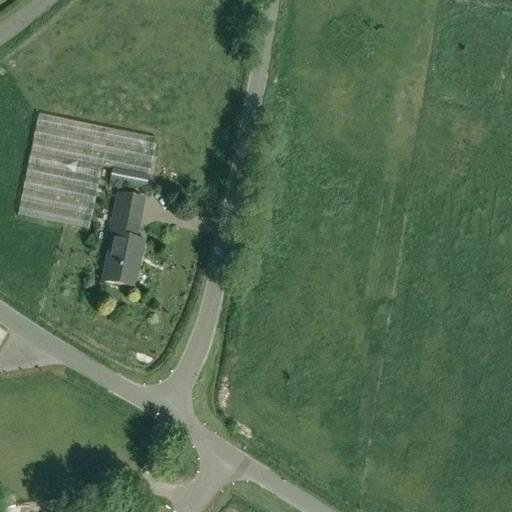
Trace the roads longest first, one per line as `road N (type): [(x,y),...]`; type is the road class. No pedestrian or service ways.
road 1 (unclassified): [(165,418),(217,277),(268,0)]
road 2 (tertiary): [(165,418),(0,314)]
